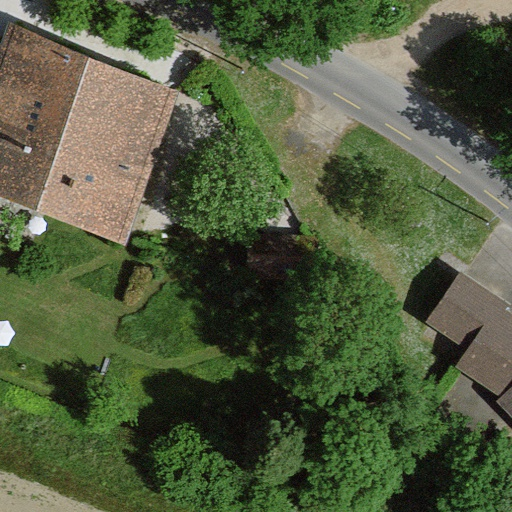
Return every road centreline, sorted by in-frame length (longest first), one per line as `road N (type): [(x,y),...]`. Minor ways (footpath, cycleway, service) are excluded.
road 1 (unclassified): [(197,0),(364,84),(511,188)]
road 2 (track): [(364,84),(466,10),(511,3)]
